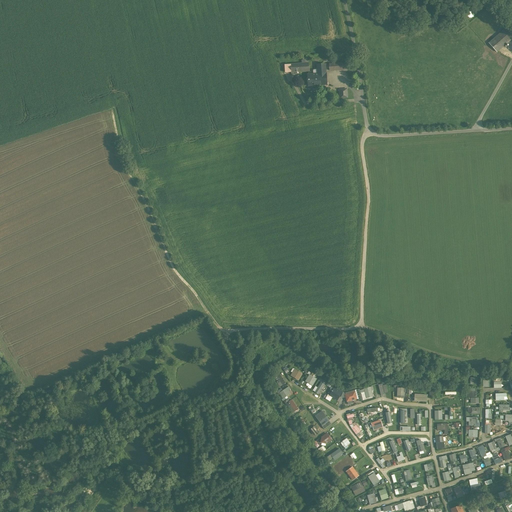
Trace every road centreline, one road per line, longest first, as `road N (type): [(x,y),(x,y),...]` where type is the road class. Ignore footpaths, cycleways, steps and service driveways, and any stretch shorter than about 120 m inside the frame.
road 1 (track): [(227,329),(219,329),(172,265),(120,151),(115,115)]
road 2 (track): [(367,132),(360,325)]
road 3 (unclassified): [(511,127),(379,135),(367,132),(364,118)]
road 4 (track): [(511,367),(433,353),(360,325)]
road 5 (track): [(360,325),(227,329)]
